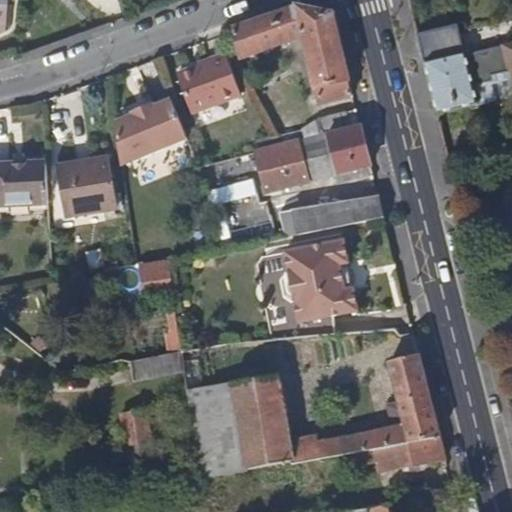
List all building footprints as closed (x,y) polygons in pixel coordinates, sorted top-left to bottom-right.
[(427,32),(420,0),(403,0),(434,116),(475,106),(471,86),(490,81),(489,76),(504,73),(510,98),(511,97),(511,43),(463,55),(455,25),(427,32)] [(331,11),(292,7),(232,27),(233,28),(242,55),(300,36),(317,101),(351,93),(331,11)] [(240,94),(223,52),(202,61),(203,62),(175,74),(177,82),(189,114),(240,94)] [(186,136),(169,97),(149,105),(148,104),(129,111),(130,113),(111,121),(118,166),(179,140),(186,136)] [(323,133),(359,124),(354,107),(319,116),(323,133)] [(359,124),(323,133),(283,144),(254,151),(265,188),(369,163),(359,124)] [(43,166),(43,157),(11,159),(11,168),(43,166)] [(113,206),(102,158),(53,169),(64,217),(113,206)] [(0,205),(46,202),(43,166),(11,168),(0,168),(0,205)] [(381,214),(377,195),(280,215),(283,233),(381,214)] [(479,226),(474,208),(458,212),(463,230),(479,226)] [(345,259),(341,237),(281,249),(296,319),(330,312),(355,307),(350,285),(342,287),(336,261),(345,259)] [(171,295),(165,257),(140,262),(146,298),(171,295)] [(334,331),(330,312),(296,319),(299,333),(334,331)] [(136,383),(185,372),(180,351),(131,363),(136,383)] [(371,444),(437,433),(416,351),(383,358),(392,400),(381,404),(385,424),(316,437),(319,453),(371,444)] [(319,453),(316,437),(288,443),(274,368),(229,377),(245,466),(319,453)] [(245,466),(229,377),(184,387),(196,474),(245,466)] [(149,442),(144,410),(118,415),(123,447),(149,442)] [(437,433),(371,444),(375,468),(443,457),(437,433)] [(373,504),(384,501),(380,485),(370,487),(373,504)] [(384,501),(373,504),(363,505),(363,511),(389,511),(387,501),(384,501)]
